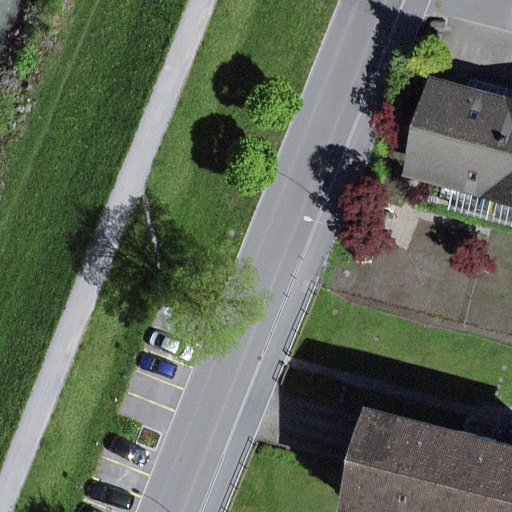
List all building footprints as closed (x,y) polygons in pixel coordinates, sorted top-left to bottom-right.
[(511,105),(511,90),(476,81),(472,95),(511,105)] [(447,88),(425,172),(464,183),(501,193),(511,151),(511,105),(472,95),(447,88)] [(511,151),(501,193),(511,195),(511,151)] [(457,207),(511,221),(511,195),(501,193),(464,183),(457,207)] [(369,508),(386,511),(511,511),(511,449),(497,445),(498,440),(469,433),(468,438),(393,418),(369,508)] [(473,419),(469,433),(498,440),(502,426),(473,419)]
